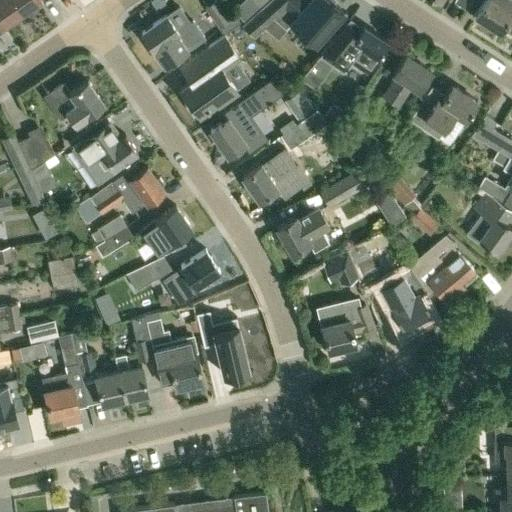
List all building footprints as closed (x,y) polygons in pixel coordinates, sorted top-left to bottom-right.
[(24,8),(18,0),(0,0),(0,20),(2,24),(24,8)] [(18,0),(24,8),(36,0),(18,0)] [(164,2),(162,0),(150,0),(156,8),(164,2)] [(229,18),(216,0),(212,0),(204,6),(223,33),(239,21),(234,14),(229,18)] [(261,4),(256,0),(240,0),(232,7),(243,19),(261,4)] [(283,6),(314,41),(342,9),(333,1),(333,0),(268,0),(242,22),(253,34),(283,6)] [(477,8),(472,16),(473,17),(473,16),(481,22),(483,19),(499,29),(505,20),(511,24),(511,0),(482,0),(477,8)] [(204,35),(192,19),(187,23),(175,7),(166,13),(141,30),(164,63),(204,35)] [(347,39),(338,33),(319,56),(341,71),(349,61),(365,72),(375,57),(375,58),(387,40),(362,23),(346,47),(343,45),(347,39)] [(223,34),(206,46),(216,60),(232,48),(233,48),(223,34)] [(236,87),(221,65),(236,54),(232,48),(216,60),(206,46),(180,64),(190,79),(180,86),(188,97),(183,100),(193,114),(197,110),(198,111),(215,99),(217,101),(236,87)] [(430,69),(405,52),(392,71),(396,73),(383,94),(396,103),(410,82),(417,87),(430,69)] [(217,114),(221,119),(209,128),(226,153),(243,141),(248,149),(265,137),(249,113),(281,90),(271,76),(217,114)] [(104,103),(86,78),(70,90),(63,80),(43,94),(59,117),(67,112),(77,126),(89,117),(87,114),(104,103)] [(453,134),(476,100),(451,83),(442,97),(428,88),(409,117),(431,132),(437,124),(453,134)] [(292,109),(295,114),(298,118),(312,108),(306,99),(292,109)] [(366,108),(355,100),(339,120),(350,129),(366,108)] [(326,122),(317,107),(299,119),(279,133),(289,147),(326,122)] [(471,132),(497,148),(511,156),(511,138),(505,134),(491,126),(495,120),(484,112),(471,132)] [(42,159),(53,151),(40,122),(27,129),(28,133),(16,139),(25,157),(30,166),(42,159)] [(100,150),(112,167),(137,150),(125,133),(111,142),(100,126),(72,146),(80,158),(98,145),(101,149),(100,150)] [(13,132),(2,137),(14,162),(25,157),(16,139),(13,132)] [(511,156),(497,148),(492,157),(503,164),(502,166),(511,172),(511,176),(508,183),(511,185),(511,156)] [(53,151),(42,159),(46,166),(58,158),(53,151)] [(260,161),(241,174),(258,198),(277,185),(271,178),(292,164),(283,151),(263,165),(260,161)] [(30,166),(25,157),(14,162),(26,188),(38,183),(30,166)] [(46,166),(42,159),(30,166),(36,178),(48,172),(46,166)] [(373,169),(403,204),(414,194),(384,159),(373,169)] [(125,168),(89,193),(101,210),(123,195),(124,197),(132,210),(163,188),(146,163),(129,175),(125,168)] [(319,189),(328,205),(372,179),(364,163),(319,189)] [(499,199),(506,188),(483,175),(477,185),(511,208),(511,207),(499,199)] [(470,190),(480,197),(472,207),(479,212),(465,232),(476,240),(478,237),(494,249),(511,225),(492,210),(499,200),(510,208),(511,208),(477,185),(475,183),(470,190)] [(0,208),(10,206),(8,195),(0,195),(0,208)] [(169,241),(190,226),(174,203),(139,227),(155,250),(169,240),(169,241)] [(49,205),(38,211),(43,221),(54,216),(49,205)] [(295,214),(276,225),(290,250),(308,240),(313,249),(328,240),(320,227),(327,223),(318,206),(297,217),(295,214)] [(430,231),(438,222),(419,206),(412,216),(430,231)] [(119,212),(96,226),(97,227),(90,232),(96,242),(94,243),(95,244),(126,224),(119,212)] [(133,235),(126,224),(95,244),(101,254),(133,235)] [(432,297),(440,291),(446,298),(463,284),(458,279),(473,267),(458,249),(456,250),(452,245),(455,242),(444,232),(408,262),(432,297)] [(0,258),(10,257),(8,245),(0,246),(0,258)] [(330,280),(338,276),(340,281),(358,274),(364,289),(355,264),(348,245),(346,245),(347,248),(321,259),(330,280)] [(194,284),(219,268),(205,247),(180,263),(173,268),(162,275),(164,278),(169,287),(179,281),(178,280),(183,277),(185,278),(188,276),(194,284)] [(72,253),(46,258),(49,272),(75,268),(72,253)] [(382,279),(370,256),(355,264),(364,289),(382,279)] [(135,287),(156,275),(146,261),(125,271),(135,287)] [(79,267),(75,268),(49,272),(52,287),(77,282),(77,280),(83,279),(79,267)] [(391,304),(402,324),(428,309),(418,290),(413,292),(402,270),(387,278),(399,300),(391,304)] [(364,302),(360,304),(358,296),(317,306),(321,323),(327,347),(328,347),(331,352),(341,349),(342,343),(355,340),(352,329),(361,327),(372,323),(364,302)] [(0,316),(18,313),(16,301),(0,304),(0,316)] [(204,344),(215,341),(223,372),(248,366),(236,314),(212,319),(209,307),(196,310),(204,344)] [(158,311),(144,314),(149,335),(151,346),(152,345),(156,361),(167,359),(174,384),(201,377),(194,349),(197,349),(193,332),(170,337),(168,328),(162,329),(160,315),(158,315),(158,311)] [(18,313),(0,316),(0,329),(20,326),(18,313)] [(53,317),(26,324),(29,340),(57,333),(53,317)] [(64,363),(76,360),(74,353),(69,331),(57,333),(64,363)] [(149,346),(151,346),(149,335),(133,338),(138,359),(150,356),(149,346)] [(28,355),(25,342),(18,343),(22,356),(28,355)] [(74,353),(76,360),(83,391),(97,388),(100,401),(124,395),(117,368),(96,373),(91,349),(74,353)] [(114,354),(117,368),(124,395),(147,390),(141,363),(128,366),(125,352),(114,354)] [(77,405),(71,382),(73,382),(70,369),(41,376),(44,388),(44,389),(50,413),(61,411),(62,416),(79,412),(77,405)] [(0,425),(17,422),(13,408),(10,395),(20,393),(15,374),(14,375),(15,379),(0,382),(0,425)] [(156,393),(162,416),(178,412),(173,389),(156,393)] [(511,425),(499,426),(499,436),(494,436),(494,459),(506,459),(506,472),(511,471),(511,425)] [(495,485),(496,507),(511,506),(511,471),(506,472),(507,484),(495,485)] [(117,504),(118,492),(100,491),(99,503),(117,504)] [(128,511),(184,511),(184,501),(128,504),(128,511)]
